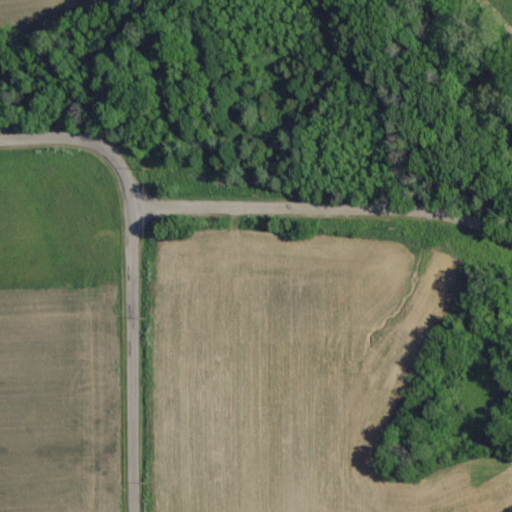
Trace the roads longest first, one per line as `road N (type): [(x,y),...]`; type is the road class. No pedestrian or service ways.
road 1 (residential): [(0,138),(91,142),(123,171),(134,209),(396,207),(511,231)]
road 2 (residential): [(134,511),(134,209)]
